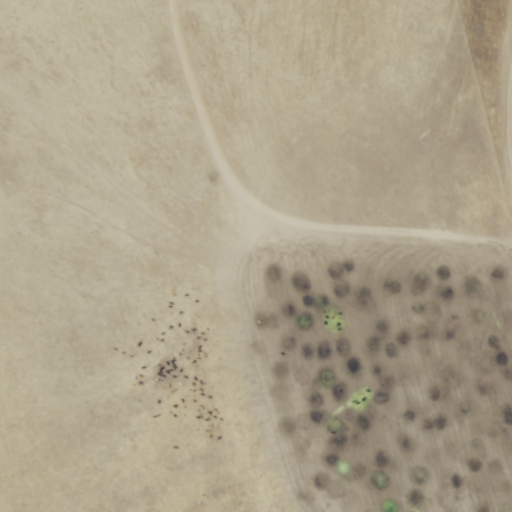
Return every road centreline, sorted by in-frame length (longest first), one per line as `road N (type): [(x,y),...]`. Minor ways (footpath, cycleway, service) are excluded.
road 1 (residential): [(185,0),(228,244),(286,292),(511,317)]
road 2 (residential): [(228,244),(238,511)]
